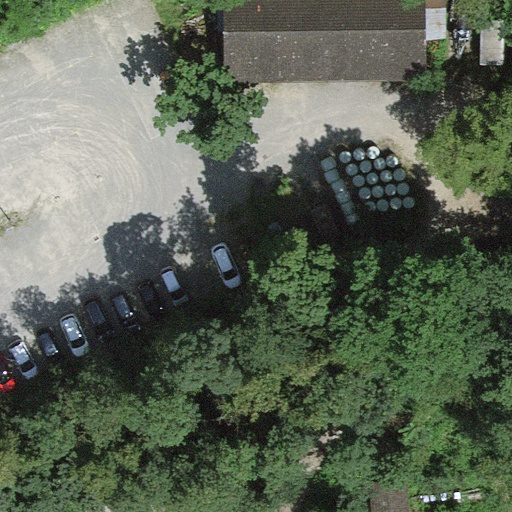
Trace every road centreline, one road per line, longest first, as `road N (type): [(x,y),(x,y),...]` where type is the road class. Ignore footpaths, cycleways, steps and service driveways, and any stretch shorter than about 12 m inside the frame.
road 1 (track): [(282,511),(365,357),(483,216)]
road 2 (track): [(175,189),(388,123)]
road 3 (track): [(388,123),(421,184),(483,216),(511,220)]
road 4 (track): [(388,123),(511,117)]
